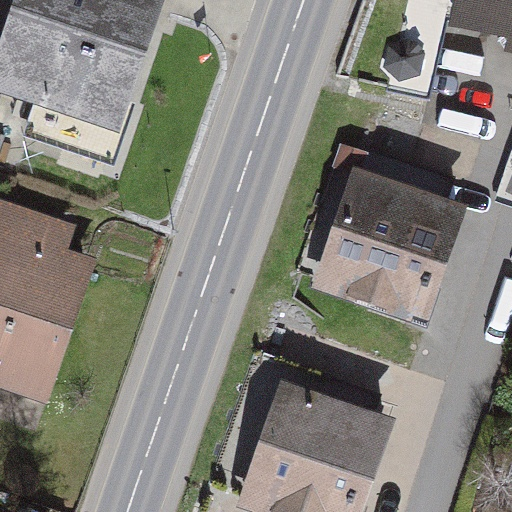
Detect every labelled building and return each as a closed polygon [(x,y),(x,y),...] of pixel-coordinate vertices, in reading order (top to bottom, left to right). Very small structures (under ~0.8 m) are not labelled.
[(0,0),(0,110),(100,146),(151,0),(0,0)] [(511,0),(456,0),(453,15),(505,27),(502,43),(511,45),(511,0)] [(457,230),(342,191),(305,303),(420,341),(457,230)] [(0,405),(25,414),(85,241),(0,211),(0,405)] [(356,511),(383,429),(268,394),(233,505),(255,511),(356,511)]
